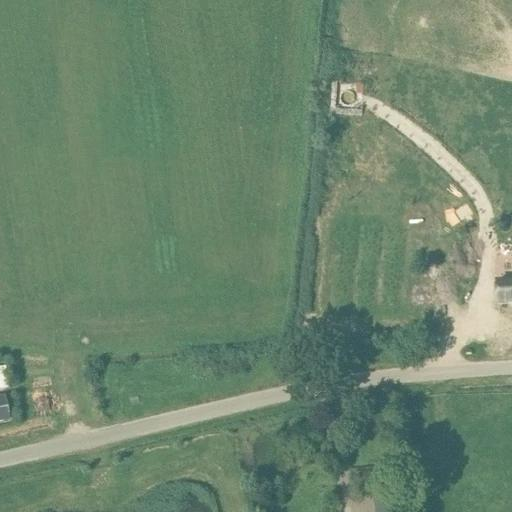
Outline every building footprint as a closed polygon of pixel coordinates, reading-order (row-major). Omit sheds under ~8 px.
[(330,116),(343,116),(345,83),(331,83),(330,116)] [(494,251),(492,230),(455,232),(456,253),(494,251)] [(423,277),(408,278),(412,324),(414,324),(438,322),(433,252),(432,251),(421,252),(423,277)] [(493,254),(455,258),(456,282),(456,295),(474,295),(474,283),(486,282),(487,301),(497,301),(497,304),(511,303),(511,280),(495,281),(494,266),(493,254)] [(5,367),(0,367),(0,389),(9,388),(5,367)] [(0,422),(9,421),(4,397),(0,397),(0,422)]
